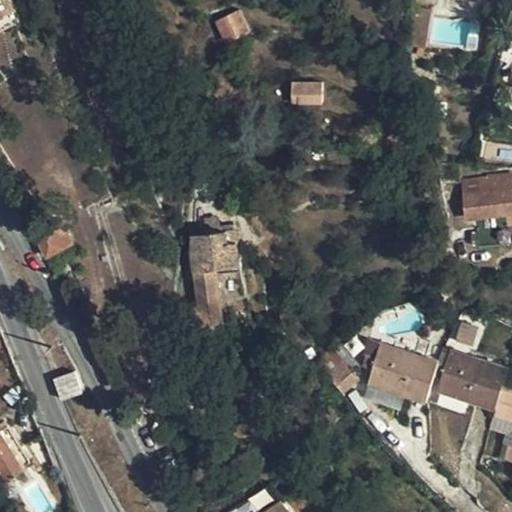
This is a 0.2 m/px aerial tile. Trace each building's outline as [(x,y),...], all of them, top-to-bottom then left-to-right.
[(216,22),(221,33),(228,29),(233,40),(249,33),(239,12),(216,22)] [(226,43),(233,40),(228,29),(221,33),(226,43)] [(185,69),(175,73),(182,96),(193,92),(185,69)] [(222,84),(214,79),(209,84),(217,90),(222,84)] [(293,83),(293,96),(299,97),(299,105),(320,105),(321,84),(293,83)] [(392,135),(412,144),(415,137),(415,131),(413,128),(409,123),(400,119),(392,135)] [(177,140),(172,128),(163,131),(168,144),(177,140)] [(511,181),(511,182),(510,177),(487,179),(488,185),(480,186),(479,183),(463,185),(468,219),(511,213),(511,181)] [(63,221),(55,225),(66,247),(75,242),(63,221)] [(37,234),(49,256),(66,247),(55,225),(37,234)] [(194,228),(195,238),(234,232),(234,227),(219,228),(218,226),(206,228),(206,226),(194,228)] [(508,226),(472,229),(474,251),(510,247),(508,226)] [(224,321),(225,322),(218,273),(217,267),(242,264),(242,261),(236,232),(234,232),(195,238),(193,238),(193,258),(201,307),(192,308),(194,327),(224,321)] [(242,271),(242,264),(217,267),(218,273),(242,271)] [(476,329),(463,325),(457,342),(471,347),(476,329)] [(428,402),(435,378),(440,362),(427,358),(431,344),(419,340),(415,354),(381,345),(377,359),(374,370),(370,384),(387,389),(406,396),(428,402)] [(444,350),(440,362),(435,378),(442,380),(450,352),(444,350)] [(503,387),(509,370),(450,352),(442,380),(438,393),(496,412),(503,387)] [(362,367),(374,370),(377,359),(366,356),(362,367)] [(55,376),(63,399),(84,391),(76,369),(55,376)] [(496,412),(495,417),(511,422),(511,447),(509,447),(505,460),(511,462),(511,390),(503,387),(496,412)] [(402,409),(406,396),(387,389),(384,402),(402,409)] [(342,415),(331,408),(316,428),(327,435),(342,415)] [(511,422),(495,417),(492,426),(511,432),(509,447),(511,447),(511,422)] [(0,479),(1,480),(29,462),(7,426),(0,430),(0,479)] [(480,465),(495,480),(501,463),(482,457),(480,465)] [(311,464),(300,461),(296,482),(306,485),(311,464)] [(292,511),(285,503),(284,501),(266,511),(292,511)]
